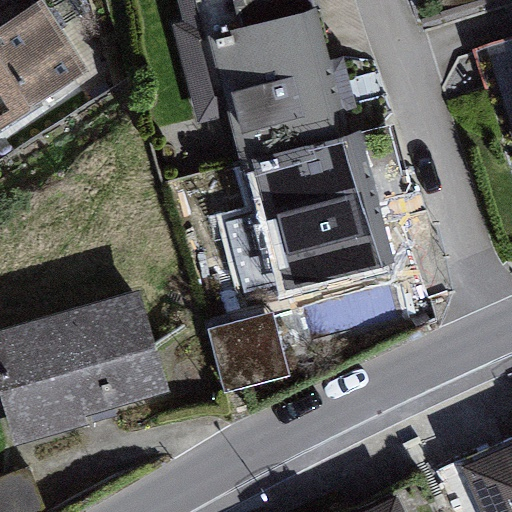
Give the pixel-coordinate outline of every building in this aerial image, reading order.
[(0,0),(0,46),(24,31),(4,0),(0,0)] [(210,0),(243,152),(268,147),(353,129),(326,0),(210,0)] [(50,16),(24,31),(0,46),(0,134),(90,80),(50,16)] [(370,126),(353,129),(268,147),(296,282),(398,261),(370,126)] [(254,207),(256,274),(279,274),(277,206),(254,207)] [(158,277),(1,324),(35,435),(191,388),(158,277)] [(230,383),(290,365),(269,295),(209,313),(230,383)] [(511,511),(511,442),(475,459),(499,511),(511,511)] [(419,511),(412,494),(367,511),(419,511)]
